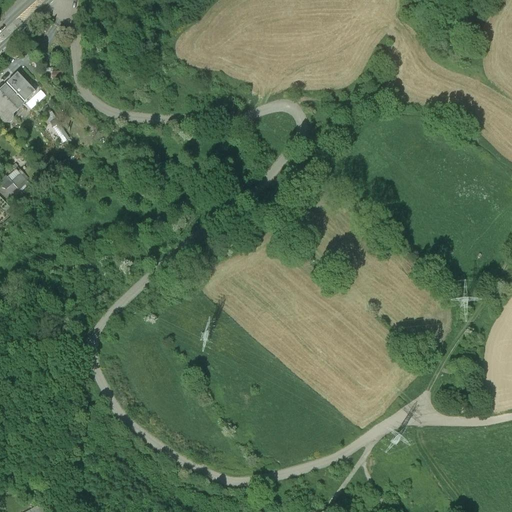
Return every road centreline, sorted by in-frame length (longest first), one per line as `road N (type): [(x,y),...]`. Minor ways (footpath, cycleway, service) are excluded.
road 1 (unclassified): [(67,0),(78,84),(107,112),(217,123),(277,105),(297,112),(302,123),(279,168),(238,208),(127,287),(108,310),(91,352),(118,416),(194,470),(243,484),(322,465),(418,415)]
road 2 (track): [(288,106),(450,127),(511,175)]
road 3 (track): [(418,415),(511,257)]
